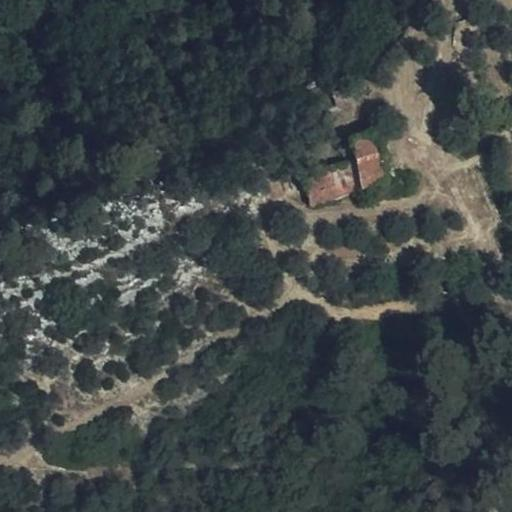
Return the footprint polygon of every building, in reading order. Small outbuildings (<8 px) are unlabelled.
[(336,100),(331,90),(314,98),(319,108),(336,100)] [(361,152),(335,163),(336,169),(342,185),(347,183),(367,176),(361,152)] [(321,174),(328,190),(342,185),(336,169),(321,174)] [(347,183),(352,201),(371,194),(367,176),(347,183)] [(297,220),(352,201),(347,183),(342,185),(328,190),(293,202),(297,220)]
